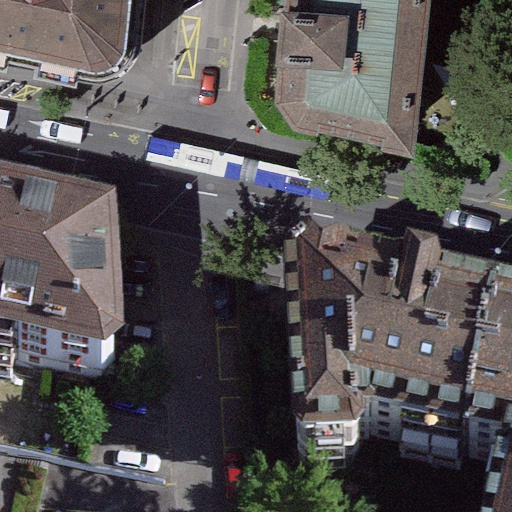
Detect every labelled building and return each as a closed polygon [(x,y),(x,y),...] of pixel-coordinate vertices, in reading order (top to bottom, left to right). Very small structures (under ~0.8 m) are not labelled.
[(141,44),(145,0),(0,0),(0,48),(109,72),(122,71),(132,65),(138,55),(141,44)] [(409,130),(422,0),(291,0),(283,81),(300,105),(409,130)] [(0,216),(0,374),(135,404),(156,388),(147,249),(0,216)] [(315,288),(296,302),(301,472),(315,483),(359,481),(368,469),(366,456),(380,456),(468,475),(471,463),(497,328),(315,288)] [(511,331),(497,328),(471,463),(511,471),(511,331)]
